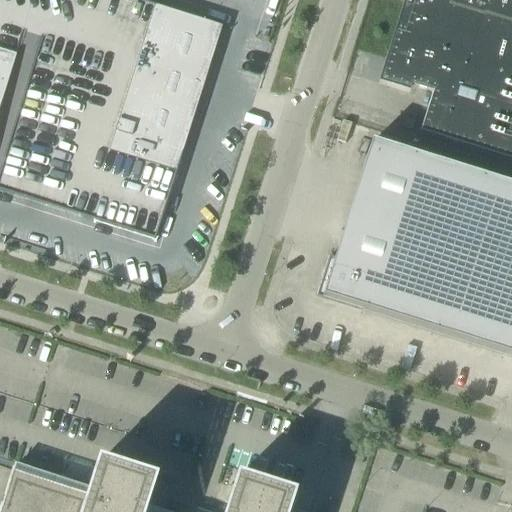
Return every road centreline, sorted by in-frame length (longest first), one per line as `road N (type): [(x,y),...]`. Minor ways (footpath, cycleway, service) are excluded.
road 1 (unclassified): [(224,353),(335,0)]
road 2 (unclassified): [(511,444),(224,353)]
road 3 (unclassified): [(224,353),(0,281)]
